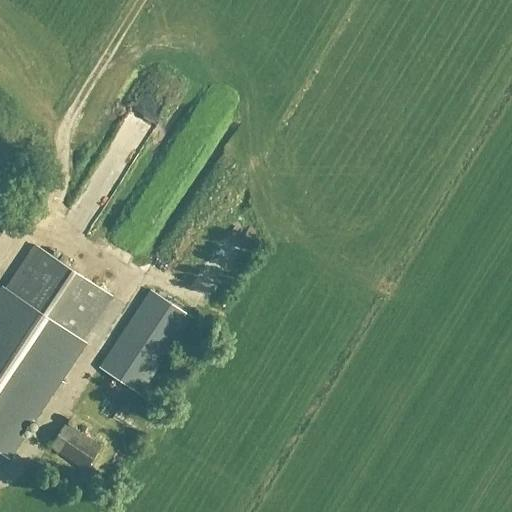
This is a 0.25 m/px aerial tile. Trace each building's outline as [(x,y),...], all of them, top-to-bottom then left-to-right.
[(149,112),(164,119),(178,90),(164,83),(149,112)] [(108,159),(100,172),(99,172),(86,195),(94,200),(79,226),(92,233),(128,170),(108,159)] [(28,226),(43,204),(22,189),(7,212),(28,226)] [(0,296),(0,454),(5,458),(82,343),(81,343),(110,298),(34,248),(5,292),(4,291),(4,292),(0,296)] [(139,397),(190,319),(149,292),(98,370),(139,397)] [(95,420),(100,408),(120,417),(128,400),(86,381),(73,410),(95,420)] [(85,473),(100,449),(66,426),(50,449),(85,473)] [(16,473),(8,487),(32,500),(40,486),(16,473)]
